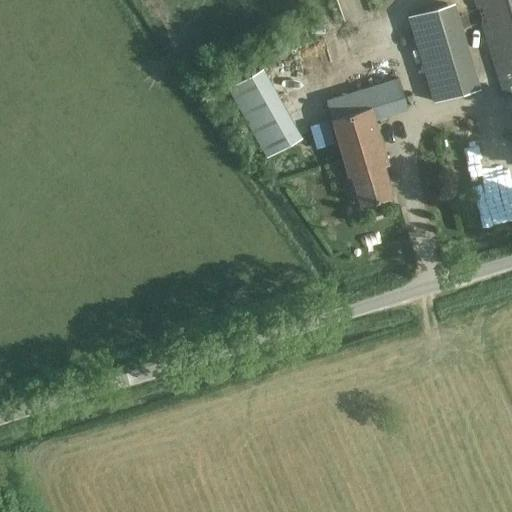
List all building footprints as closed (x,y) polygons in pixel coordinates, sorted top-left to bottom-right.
[(368,17),(363,0),(334,0),(341,24),(368,17)] [(511,0),(473,0),(504,98),(511,95),(511,0)] [(484,88),(459,1),(410,15),(435,102),(484,88)] [(267,157),(303,136),(263,67),(228,87),(267,157)] [(389,163),(376,119),(407,109),(398,78),(326,99),(349,175),(351,175),(360,204),(393,194),(385,165),(389,163)]
